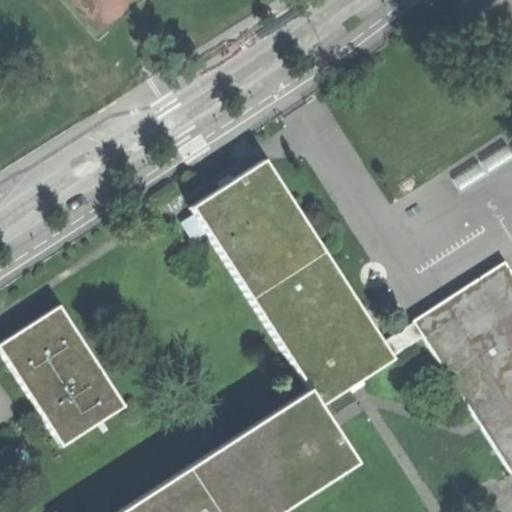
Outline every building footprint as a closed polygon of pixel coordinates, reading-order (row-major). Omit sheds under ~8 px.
[(222,185),(189,206),(194,214),(206,232),(307,389),(317,405),(325,400),(347,386),(359,378),(390,358),(389,357),(379,342),(262,159),(222,185)] [(192,241),(206,232),(194,214),(180,223),(192,241)] [(511,274),(503,260),(411,320),(411,321),(421,336),(511,476),(511,274)] [(58,306),(0,343),(0,349),(34,403),(62,445),(123,406),(58,306)] [(389,357),(421,336),(411,321),(379,342),(389,357)] [(363,384),(359,378),(347,386),(351,392),(363,384)] [(307,389),(117,511),(277,511),(354,462),(326,420),(317,405),(307,389)] [(334,415),(325,400),(317,405),(326,420),(334,415)]
